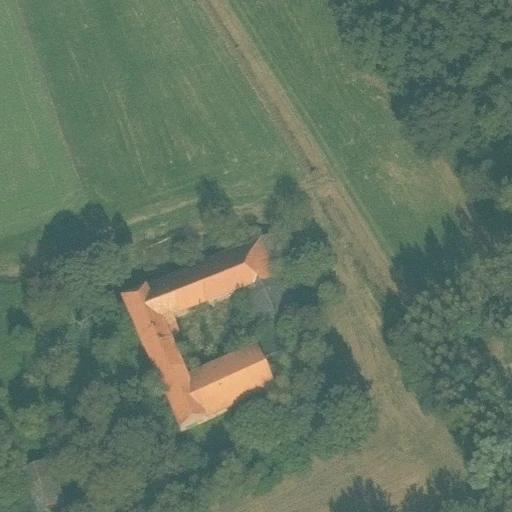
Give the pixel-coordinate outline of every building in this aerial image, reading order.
[(258,245),(159,288),(173,322),(244,295),(259,332),(302,314),(291,289),(279,294),(272,277),(293,268),(280,238),(259,247),(258,245)] [(159,288),(123,304),(146,357),(146,359),(171,348),(170,347),(167,341),(179,336),(173,322),(159,288)] [(258,353),(203,377),(221,417),(275,393),(272,385),(303,372),(288,338),(258,353)] [(171,348),(146,359),(153,373),(177,362),(171,348)] [(187,384),(177,362),(153,373),(181,435),(221,417),(203,377),(187,384)] [(238,453),(210,465),(212,469),(219,486),(246,474),(238,453)] [(33,469),(18,474),(25,494),(56,485),(51,465),(34,469),(33,469)] [(212,469),(167,488),(174,504),(219,486),(212,469)] [(64,511),(56,485),(25,494),(30,511),(64,511)]
